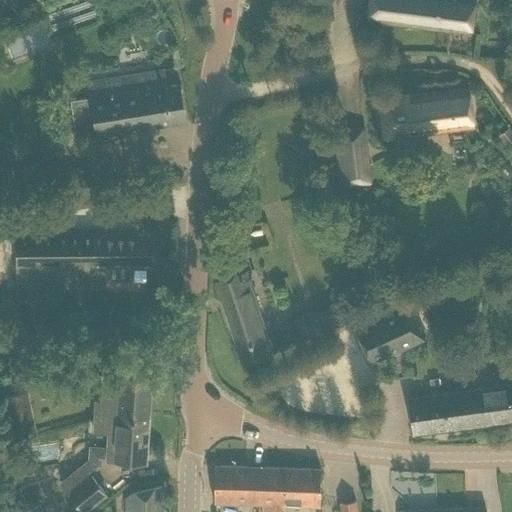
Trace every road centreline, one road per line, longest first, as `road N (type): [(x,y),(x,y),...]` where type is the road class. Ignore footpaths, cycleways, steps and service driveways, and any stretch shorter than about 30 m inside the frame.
road 1 (unclassified): [(207,106),(407,60),(480,72),(511,111)]
road 2 (tertiary): [(511,457),(312,448),(198,418)]
road 3 (tertiary): [(198,418),(193,363),(207,106)]
